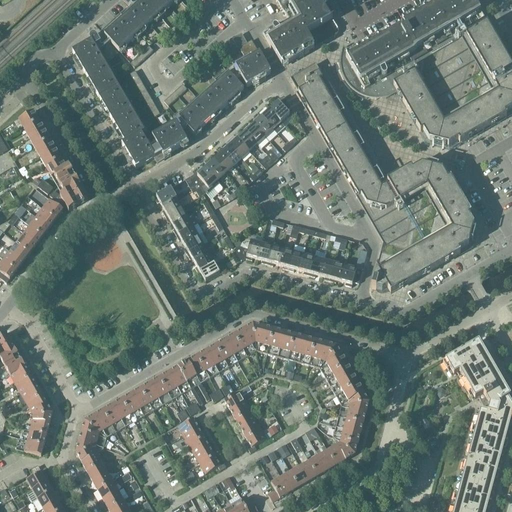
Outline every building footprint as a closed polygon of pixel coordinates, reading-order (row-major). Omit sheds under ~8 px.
[(123,0),(124,0),(123,1),(123,2),(124,2),(124,3),(127,7),(130,9),(135,5),(132,3),(129,0),(123,0)] [(159,17),(144,0),(134,9),(149,26),(159,17)] [(144,0),(159,17),(169,8),(161,0),(144,0)] [(276,0),(287,19),(288,21),(285,23),(284,23),(263,35),(268,43),(279,63),(281,66),(282,68),(287,65),(292,62),(297,59),(298,58),(308,53),(313,50),(312,48),(310,45),(326,35),(328,26),(327,23),(330,21),(332,20),(329,15),(326,10),(323,5),(320,0),(276,0)] [(402,25),(403,26),(398,29),(388,35),(377,41),(367,47),(363,49),(357,53),(348,58),(347,59),(346,59),(349,64),(350,64),(361,83),(366,92),(376,86),(386,80),(396,74),(407,68),(417,62),(416,60),(425,55),(463,33),(473,27),(482,23),(484,21),(479,13),(472,0),(444,0),(439,3),(434,6),(423,12),(413,18),(405,23),(402,25)] [(149,26),(134,9),(124,18),(139,35),(149,26)] [(115,27),(130,44),(139,35),(124,18),(115,27)] [(312,48),(313,50),(336,37),(337,37),(337,36),(338,35),(338,34),(338,33),(338,32),(338,31),(338,30),(332,20),(330,21),(327,23),(328,26),(326,35),(310,45),(312,48)] [(356,93),(358,91),(360,93),(362,94),(364,95),(365,95),(367,96),(370,96),(371,96),(373,96),(375,97),(378,97),(380,96),(382,96),(385,96),(387,95),(389,94),(391,93),(394,92),(396,91),(400,99),(407,111),(414,122),(420,134),(423,133),(429,142),(439,145),(449,147),(458,142),(460,145),(472,138),(483,131),(495,124),(507,118),(505,115),(511,110),(511,77),(510,77),(509,75),(511,73),(511,69),(507,60),(500,49),(494,38),(494,37),(493,37),(487,26),(487,25),(486,26),(484,27),(482,23),(473,27),(463,33),(425,55),(416,60),(417,62),(407,68),(396,74),(386,80),(376,86),(366,92),(361,83),(350,64),(349,64),(344,65),(344,69),(342,70),(342,72),(343,74),(343,76),(344,78),(345,81),(346,83),(348,85),(349,86),(351,88),(352,90),(354,91),(356,93)] [(130,44),(115,27),(104,36),(119,53),(130,44)] [(233,41),(238,50),(239,49),(247,44),(242,35),(233,41)] [(90,40),(91,41),(72,53),(79,65),(98,53),(96,49),(101,46),(96,37),(95,37),(95,36),(94,36),(93,36),(92,36),(91,36),(91,37),(90,37),(90,38),(90,39),(90,40)] [(247,62),(259,82),(259,81),(271,75),(252,42),(247,44),(239,49),(247,62)] [(98,53),(79,65),(86,76),(105,65),(107,64),(117,55),(108,45),(101,52),(98,53)] [(254,85),(255,87),(260,84),(259,81),(259,82),(247,62),(236,69),(240,77),(239,77),(241,81),(242,80),(247,89),(254,85)] [(218,63),(212,68),(215,72),(221,66),(218,63)] [(112,76),(105,65),(86,76),(89,83),(87,84),(90,89),(112,76)] [(292,84),(295,88),(298,89),(299,89),(301,93),(298,94),(300,97),(305,106),(312,118),(318,129),(325,141),(332,152),(338,163),(345,175),(351,186),(358,198),(361,197),(366,206),(392,251),(384,255),(381,254),(377,270),(371,289),(382,292),(385,291),(387,289),(391,295),(403,288),(414,281),(425,275),(437,268),(448,262),(460,255),(459,252),(462,250),(468,246),(471,236),(474,226),(472,223),(468,217),(471,215),(464,203),(457,192),(455,188),(450,180),(448,181),(442,172),(437,170),(432,169),(422,166),(421,167),(413,172),(411,169),(399,176),(387,183),(384,185),(384,184),(381,178),(377,172),(374,167),(370,160),(368,156),(360,143),(357,137),(331,91),(329,89),(327,86),(324,79),(321,75),(320,73),(320,74),(318,71),(313,70),(295,80),(294,83),(293,84),(292,84)] [(244,91),(229,75),(218,84),(235,102),(239,98),(238,97),(244,91)] [(99,99),(118,88),(112,76),(90,89),(93,94),(95,93),(99,99)] [(229,104),(231,106),(235,102),(218,84),(209,93),(224,109),(229,104)] [(104,112),(125,100),(118,88),(99,99),(103,106),(101,107),(104,112)] [(220,116),(218,114),(224,109),(209,93),(199,102),(216,120),(220,116)] [(273,109),(270,112),(281,124),(290,117),(286,113),(291,110),(284,98),(277,102),(272,107),(273,109)] [(112,122),(132,111),(125,100),(104,112),(106,117),(109,116),(112,122)] [(210,122),(211,124),(216,120),(199,102),(189,111),(204,127),(210,122)] [(117,135),(138,122),(132,111),(112,122),(116,129),(114,130),(117,135)] [(189,111),(179,120),(194,137),(194,136),(196,138),(200,134),(199,132),(204,127),(189,111)] [(281,124),(270,112),(266,115),(265,113),(260,117),(273,131),(276,135),(277,135),(280,134),(283,131),(284,129),(284,128),(281,124)] [(24,131),(40,123),(34,113),(19,122),(24,131)] [(254,126),(265,139),(273,131),(260,117),(256,121),(257,123),(254,126)] [(145,134),(145,133),(138,122),(117,135),(120,140),(122,139),(125,145),(145,134)] [(30,141),(45,132),(40,123),(24,131),(26,135),(30,141)] [(176,125),(164,132),(175,151),(182,147),(183,150),(188,146),(187,144),(176,125)] [(265,139),(254,126),(250,130),(249,128),(244,132),(257,146),(265,139)] [(129,159),(155,143),(152,138),(153,138),(149,131),(145,133),(145,134),(125,145),(122,147),(129,159)] [(45,132),(30,141),(35,150),(50,141),(45,132)] [(152,138),(155,143),(162,155),(161,155),(164,160),(170,157),(168,155),(175,151),(164,132),(153,138),(152,138)] [(257,146),(244,132),(240,136),(241,138),(238,141),(249,153),(257,146)] [(41,160),(56,151),(50,141),(35,150),(41,160)] [(249,153),(238,141),(234,144),(232,143),(228,147),(241,161),(249,153)] [(155,143),(129,159),(136,171),(155,159),(158,164),(164,160),(161,155),(162,155),(155,143)] [(241,161),(228,147),(224,151),(225,152),(222,156),(233,168),(241,161)] [(46,169),(61,160),(56,151),(41,160),(46,169)] [(279,160),(275,157),(274,155),(270,151),(266,155),(271,161),(274,164),(279,160)] [(233,168),(222,156),(218,159),(216,157),(212,161),(225,175),(233,168)] [(67,170),(66,169),(61,160),(46,169),(52,179),(54,177),(67,170)] [(206,170),(217,183),(225,175),(212,161),(208,165),(209,167),(206,170)] [(26,162),(20,165),(26,176),(32,172),(26,162)] [(70,192),(80,187),(69,168),(66,169),(67,170),(54,177),(65,195),(70,192)] [(217,183),(206,170),(202,173),(201,172),(196,176),(195,176),(190,179),(197,191),(202,188),(205,193),(206,195),(207,197),(211,201),(222,191),(223,189),(220,185),(217,183)] [(192,194),(195,192),(197,191),(190,179),(185,182),(192,194)] [(35,180),(32,184),(37,188),(40,184),(35,180)] [(80,187),(70,192),(65,195),(60,198),(62,201),(67,209),(69,213),(89,202),(80,187)] [(199,199),(206,195),(202,188),(197,191),(195,192),(199,199)] [(157,206),(160,204),(162,209),(177,200),(171,190),(154,200),(157,206)] [(182,210),(177,200),(162,209),(164,213),(162,214),(165,219),(182,210)] [(63,212),(50,201),(42,210),(56,221),(63,212)] [(21,208),(17,214),(22,218),(26,212),(21,208)] [(42,210),(36,219),(50,230),(56,221),(42,210)] [(170,223),(173,227),(187,219),(182,210),(165,219),(168,224),(170,223)] [(176,238),(193,228),(198,225),(193,216),(187,219),(173,227),(175,231),(173,233),(176,238)] [(43,238),(50,230),(36,219),(29,228),(43,238)] [(29,228),(23,236),(36,247),(43,238),(29,228)] [(181,242),(184,246),(198,238),(193,228),(176,238),(179,243),(181,242)] [(296,241),(298,234),(299,230),(293,228),(290,240),(296,241)] [(23,236),(16,245),(30,255),(36,247),(23,236)] [(204,247),(198,238),(184,246),(186,250),(184,252),(187,257),(204,247)] [(267,267),(272,248),(273,244),(263,241),(262,245),(257,261),(262,263),(261,265),(267,267)] [(246,242),(242,245),(241,246),(240,249),(237,250),(234,252),(241,264),(246,261),(252,262),(253,260),(257,261),(262,245),(251,242),(246,242)] [(16,245),(9,253),(23,264),(30,255),(16,245)] [(356,264),(363,266),(369,248),(362,246),(356,264)] [(192,261),(195,265),(209,257),(204,247),(187,257),(190,262),(192,261)] [(274,266),(278,267),(283,251),(272,248),(267,267),(273,268),(274,266)] [(5,250),(0,255),(0,259),(3,262),(17,272),(23,264),(9,253),(5,250)] [(293,254),(283,251),(278,267),(283,268),(282,271),(288,272),(293,254)] [(241,264),(234,252),(229,254),(236,266),(241,264)] [(294,271),(299,273),(304,256),(293,254),(288,272),(294,274),(294,271)] [(314,259),(304,256),(299,273),(304,274),(303,276),(309,278),(314,259)] [(195,270),(198,275),(214,266),(209,257),(195,265),(197,269),(195,270)] [(325,262),(314,259),(309,278),(315,279),(316,277),(320,278),(325,262)] [(10,281),(17,272),(3,262),(0,265),(0,273),(3,276),(6,279),(10,281)] [(335,265),(325,262),(320,278),(325,279),(324,282),(330,283),(335,265)] [(345,268),(335,265),(330,283),(336,285),(336,283),(341,284),(345,268)] [(214,266),(198,275),(201,281),(203,279),(206,284),(220,276),(214,266)] [(345,268),(341,284),(346,285),(345,287),(352,289),(353,284),(359,286),(362,272),(345,268)] [(244,331),(257,354),(264,329),(253,326),(244,331)] [(278,359),(284,334),(264,329),(257,354),(278,359)] [(244,331),(234,337),(225,342),(238,365),(257,354),(244,331)] [(278,359),(288,362),(299,365),(305,340),(284,334),(278,359)] [(6,335),(0,338),(0,358),(14,350),(6,335)] [(320,370),(326,345),(305,340),(299,365),(320,370)] [(489,511),(511,426),(511,405),(508,399),(511,396),(511,394),(481,341),(443,363),(452,378),(457,375),(473,402),(480,398),(485,407),(489,404),(491,405),(489,411),(478,409),(466,457),(468,458),(467,464),(464,463),(450,511),(489,511)] [(225,342),(216,348),(206,353),(219,375),(238,365),(225,342)] [(320,371),(342,358),(337,348),(326,345),(320,370),(320,371)] [(0,360),(3,366),(4,367),(10,377),(25,369),(19,358),(14,350),(0,358),(0,360)] [(201,386),(210,381),(219,375),(206,353),(188,364),(201,386)] [(331,389),(352,376),(342,358),(320,371),(331,389)] [(196,389),(198,388),(201,386),(188,364),(183,367),(181,368),(169,375),(182,397),(191,392),(194,390),(196,389)] [(10,377),(15,387),(31,378),(25,369),(10,377)] [(163,408),(172,403),(182,397),(169,375),(150,386),(163,408)] [(331,389),(336,399),(342,408),(363,395),(352,376),(331,389)] [(15,387),(21,396),(36,387),(31,378),(15,387)] [(144,419),(153,413),(163,408),(150,386),(131,396),(144,419)] [(21,396),(26,406),(42,397),(36,387),(21,396)] [(248,389),(240,394),(242,397),(250,393),(248,389)] [(441,389),(436,391),(437,394),(441,401),(447,397),(443,390),(442,391),(441,389)] [(240,394),(225,402),(230,412),(245,403),(242,397),(240,394)] [(342,408),(366,415),(368,405),(363,395),(342,408)] [(125,429),(135,424),(144,419),(131,396),(112,407),(125,429)] [(32,415),(47,406),(42,397),(26,406),(32,415)] [(251,413),(245,403),(230,412),(236,421),(251,413)] [(32,415),(34,418),(52,416),(47,406),(32,415)] [(106,440),(116,435),(125,429),(112,407),(94,418),(106,440)] [(336,429),(360,436),(366,415),(342,408),(336,429)] [(256,422),(251,413),(236,421),(241,431),(256,422)] [(50,426),(52,416),(34,418),(33,422),(50,426)] [(106,440),(94,418),(84,423),(82,434),(106,440)] [(430,428),(425,418),(419,422),(425,431),(430,428)] [(193,420),(178,429),(184,439),(199,430),(193,420)] [(31,428),(30,432),(47,437),(50,426),(33,422),(31,428)] [(261,431),(256,422),(241,431),(246,440),(261,431)] [(268,432),(269,434),(272,438),(278,434),(275,428),(268,432)] [(355,457),(360,436),(336,429),(333,440),(337,447),(346,462),(355,457)] [(189,448),(204,439),(199,430),(184,439),(189,448)] [(252,450),(249,452),(251,455),(257,452),(255,448),(267,441),(261,431),(246,440),(252,450)] [(30,432),(27,442),(44,447),(47,437),(30,432)] [(79,444),(104,451),(106,440),(82,434),(79,444)] [(195,457),(210,449),(204,439),(189,448),(195,457)] [(296,440),(291,443),(296,453),(301,450),(296,440)] [(27,442),(24,453),(41,458),(44,447),(27,442)] [(97,455),(104,451),(79,444),(76,455),(81,464),(96,455),(97,455)] [(278,451),(281,456),(287,453),(284,447),(278,451)] [(328,453),(336,468),(346,462),(337,447),(328,453)] [(200,467),(215,458),(210,449),(195,457),(200,467)] [(336,468),(328,453),(318,458),(327,473),(336,468)] [(96,455),(81,464),(87,473),(102,465),(97,455),(96,455)] [(200,467),(206,477),(218,469),(220,473),(226,469),(224,466),(221,468),(215,458),(200,467)] [(266,458),(260,461),(263,467),(269,463),(266,458)] [(327,473),(318,458),(309,463),(318,479),(327,473)] [(318,479),(309,463),(300,469),(308,484),(318,479)] [(92,483),(107,474),(102,465),(87,473),(92,483)] [(35,478),(41,474),(38,468),(32,472),(35,478)] [(308,484),(300,469),(290,474),(299,489),(308,484)] [(191,473),(184,477),(188,483),(194,479),(191,473)] [(41,474),(35,478),(26,483),(32,492),(47,484),(41,474)] [(98,492),(113,483),(107,474),(92,483),(98,492)] [(281,480),(290,495),(299,489),(290,474),(281,480)] [(128,475),(123,478),(126,484),(132,480),(128,475)] [(229,479),(222,483),(226,490),(229,488),(231,492),(235,490),(229,479)] [(281,480),(271,485),(276,493),(269,498),(273,504),(290,495),(281,480)] [(103,501),(118,493),(113,483),(98,492),(103,501)] [(38,502),(53,493),(47,484),(32,492),(38,502)] [(215,487),(210,490),(214,497),(219,494),(215,487)] [(210,490),(204,494),(208,500),(214,497),(210,490)] [(15,492),(10,494),(13,500),(18,497),(15,492)] [(43,511),(58,502),(53,493),(38,502),(43,511)] [(108,511),(123,502),(118,493),(103,501),(108,511)] [(43,511),(63,511),(58,502),(43,511)] [(108,511),(127,511),(129,511),(123,502),(108,511)] [(242,502),(232,508),(234,511),(257,511),(254,506),(246,510),(242,502)] [(22,503),(17,506),(20,511),(25,509),(22,503)]
